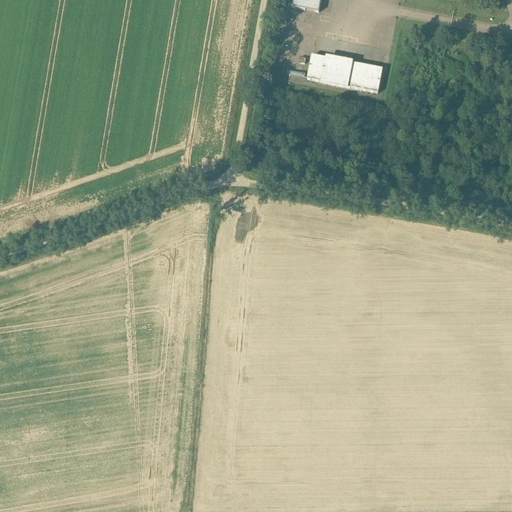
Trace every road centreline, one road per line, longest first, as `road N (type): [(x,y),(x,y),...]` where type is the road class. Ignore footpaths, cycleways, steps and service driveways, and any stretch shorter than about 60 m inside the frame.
road 1 (unclassified): [(235,177),(511,227)]
road 2 (unclassified): [(0,255),(235,177)]
road 3 (unclassified): [(235,177),(264,0)]
